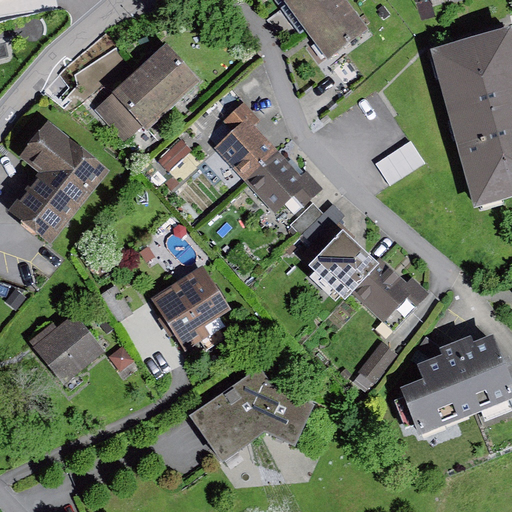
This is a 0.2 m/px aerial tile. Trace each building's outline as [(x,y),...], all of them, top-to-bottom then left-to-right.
[(234,0),(241,9),(253,0),(234,0)] [(348,0),(284,0),(287,4),(282,8),(300,33),(305,29),(307,31),(348,0)] [(369,29),(348,0),(307,31),(327,59),(369,29)] [(383,6),(379,10),(381,12),(378,14),(381,18),(383,17),(385,19),(390,15),(383,6)] [(511,39),(434,60),(475,215),(511,205),(511,39)] [(168,51),(143,73),(177,110),(202,88),(168,51)] [(177,110),(143,73),(97,116),(126,146),(141,132),(146,137),(177,110)] [(260,123),(245,107),(222,128),(231,138),(214,153),(247,186),(278,157),(253,129),(260,123)] [(111,170),(50,122),(21,158),(40,172),(10,211),(53,245),(111,170)] [(181,141),(158,161),(168,173),(191,153),(181,141)] [(424,168),(409,146),(375,169),(391,191),(424,168)] [(278,157),(247,186),(276,216),(285,207),(297,220),(312,205),(325,192),(306,173),(300,179),(278,157)] [(324,215),(302,238),(312,247),(319,239),(322,241),(337,225),(345,216),(332,204),(324,215)] [(324,215),(312,205),(291,228),(302,238),(324,215)] [(312,247),(303,257),(314,266),(306,275),(345,311),(355,300),(380,272),(350,245),(354,240),(337,225),(322,241),(319,239),(312,247)] [(380,272),(355,300),(385,326),(407,301),(418,311),(432,296),(413,279),(408,285),(387,266),(380,272)] [(232,317),(202,273),(152,306),(186,357),(211,340),(206,334),(232,317)] [(116,287),(101,297),(119,324),(134,315),(116,287)] [(16,291),(7,303),(18,311),(26,299),(16,291)] [(108,319),(100,325),(107,335),(116,329),(108,319)] [(104,360),(74,321),(56,335),(46,322),(23,339),(32,352),(62,391),(104,360)] [(399,400),(416,447),(511,411),(511,403),(492,349),(473,355),(470,346),(437,358),(440,366),(414,376),(420,392),(399,400)] [(124,347),(109,358),(120,373),(135,363),(124,347)] [(394,361),(377,349),(356,379),(373,391),(394,361)] [(257,378),(189,426),(219,469),(264,442),(292,453),(311,415),(271,396),(257,378)]
